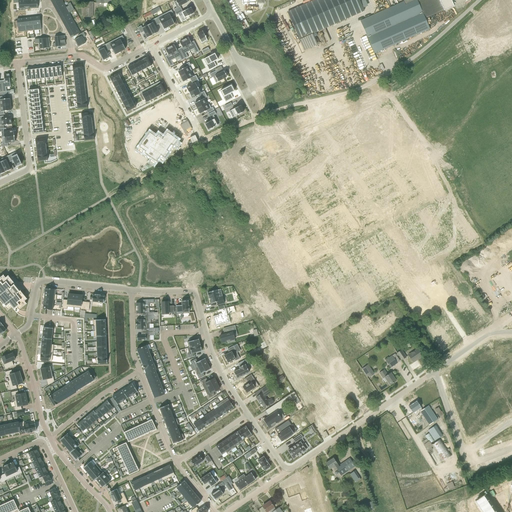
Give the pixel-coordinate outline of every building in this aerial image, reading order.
[(37,0),(28,1),(28,9),(29,9),(38,8),(37,0)] [(176,8),(173,10),(175,12),(181,9),(180,7),(188,2),(187,2),(188,1),(187,0),(178,0),(173,2),(176,8)] [(299,40),(363,11),(358,0),(314,0),(287,12),(299,40)] [(444,11),(454,6),(451,0),(406,0),(388,9),(360,21),(374,54),(429,29),(425,19),(444,11)] [(28,1),(18,1),(18,3),(19,9),(22,9),(25,9),(25,10),(28,9),(28,1)] [(62,1),(53,6),(57,13),(68,6),(66,7),(62,1)] [(153,1),(144,1),(145,17),(154,17),(153,1)] [(93,18),(93,2),(86,2),(86,8),(82,8),(82,17),(93,18)] [(68,6),(57,13),(59,12),(62,17),(74,10),(71,5),(68,6)] [(181,9),(175,12),(176,15),(181,13),(184,18),(188,17),(189,17),(188,17),(191,15),(193,14),(192,10),(191,10),(190,8),(189,9),(189,8),(182,12),(181,9)] [(62,17),(60,18),(63,24),(72,20),(69,13),(74,10),(62,17)] [(171,10),(163,15),(169,27),(174,24),(171,18),(174,16),(171,10)] [(157,18),(154,19),(157,25),(160,23),(163,28),(164,29),(165,28),(165,29),(169,27),(163,15),(157,18)] [(40,17),(32,18),(33,31),(41,30),(40,17)] [(32,18),(24,19),(26,32),(33,31),(32,18)] [(24,19),(17,20),(17,21),(17,24),(18,32),(26,32),(24,19)] [(152,23),(147,26),(152,35),(158,33),(154,26),(157,25),(154,19),(151,21),(152,23)] [(72,20),(63,24),(67,31),(76,26),(72,20)] [(76,26),(67,31),(71,38),(80,33),(76,26)] [(141,26),(137,28),(141,34),(144,32),(147,38),(152,35),(147,26),(142,28),(141,26)] [(199,33),(197,34),(197,36),(202,45),(207,42),(205,37),(206,37),(205,36),(204,34),(203,34),(202,31),(199,33)] [(79,38),(74,40),(78,47),(85,43),(83,39),(82,38),(86,37),(83,32),(78,35),(79,38)] [(55,43),(53,44),(53,47),(55,47),(65,46),(65,43),(65,40),(64,40),(64,36),(55,37),(54,37),(54,38),(55,43)] [(122,36),(114,40),(120,52),(123,50),(125,49),(124,48),(125,48),(122,43),(125,42),(122,36)] [(48,38),(34,40),(35,44),(39,43),(39,49),(49,48),(48,38)] [(188,38),(184,40),(189,51),(193,49),(195,54),(199,52),(193,41),(191,43),(188,38)] [(114,40),(105,44),(108,50),(111,49),(115,55),(120,52),(114,40)] [(184,40),(179,42),(182,47),(179,49),(185,59),(188,58),(186,53),(189,51),(184,40)] [(105,44),(97,49),(103,61),(109,58),(105,52),(108,50),(105,44)] [(174,45),(169,47),(176,60),(180,58),(181,61),(185,59),(179,49),(176,50),(174,45)] [(167,55),(165,56),(170,67),(174,65),(171,61),(175,59),(176,60),(169,47),(165,50),(167,55)] [(214,54),(203,60),(209,70),(216,67),(214,62),(217,60),(214,54)] [(147,57),(142,60),(146,68),(151,66),(147,57)] [(142,60),(137,62),(142,71),(146,68),(142,60)] [(137,62),(132,65),(137,73),(142,71),(137,62)] [(179,71),(178,72),(179,74),(180,77),(191,71),(189,66),(190,65),(189,63),(183,66),(184,68),(179,71)] [(132,65),(127,67),(132,76),(137,73),(132,65)] [(191,71),(180,77),(181,79),(180,79),(182,82),(183,82),(189,79),(191,82),(197,78),(196,76),(193,77),(190,72),(192,71),(191,71)] [(215,71),(209,74),(211,78),(213,78),(215,83),(225,78),(224,78),(226,77),(226,76),(227,75),(225,72),(224,72),(224,71),(217,75),(215,71)] [(4,81),(1,81),(3,93),(6,92),(6,88),(10,87),(9,74),(4,75),(4,81)] [(118,74),(109,78),(112,83),(120,79),(118,74)] [(187,87),(186,88),(187,90),(188,93),(199,88),(197,88),(195,83),(199,81),(197,78),(191,82),(192,84),(187,87)] [(120,79),(112,83),(114,88),(123,83),(120,79)] [(160,82),(155,84),(160,95),(165,93),(160,82)] [(123,83),(114,88),(117,93),(125,88),(123,83)] [(155,84),(150,87),(156,98),(160,95),(155,84)] [(231,86),(220,91),(225,102),(233,98),(230,94),(234,92),(231,86)] [(150,87),(145,89),(151,100),(156,98),(150,87)] [(125,88),(117,93),(119,97),(128,93),(125,88)] [(199,88),(188,93),(189,94),(189,95),(190,98),(191,98),(198,95),(199,98),(205,94),(204,91),(201,93),(199,88)] [(145,89),(140,92),(142,96),(146,103),(151,100),(145,89)] [(128,93),(119,97),(122,102),(130,98),(128,93)] [(195,103),(194,104),(195,106),(197,109),(208,103),(207,104),(204,99),(207,97),(205,94),(199,98),(201,100),(195,103)] [(2,97),(0,96),(0,106),(10,105),(10,101),(9,99),(8,99),(2,100),(2,97)] [(249,167),(327,325),(400,289),(405,299),(449,277),(442,262),(479,244),(452,190),(446,193),(422,146),(406,154),(377,97),(350,110),(347,103),(337,108),(339,111),(328,117),(324,108),(295,122),(304,139),(269,156),(267,153),(258,158),(260,162),(249,167)] [(130,98),(122,102),(124,107),(133,103),(130,98)] [(133,103),(124,107),(127,112),(135,108),(133,103)] [(208,103),(197,109),(198,111),(197,111),(198,114),(199,113),(200,114),(206,111),(207,114),(214,110),(212,107),(211,108),(208,103)] [(0,115),(4,115),(4,112),(11,111),(11,110),(12,110),(11,107),(10,107),(10,105),(0,106),(0,115)] [(239,106),(229,111),(232,118),(238,115),(239,115),(238,115),(239,114),(242,113),(243,112),(241,108),(240,106),(239,106)] [(206,124),(205,124),(206,126),(208,130),(210,129),(210,130),(212,128),(213,128),(214,128),(214,127),(218,125),(213,116),(216,114),(214,111),(208,115),(211,121),(206,123),(206,124)] [(3,116),(0,116),(0,125),(5,125),(5,126),(8,126),(8,125),(12,125),(11,121),(11,119),(9,119),(4,119),(3,116)] [(6,128),(0,129),(0,132),(1,132),(1,138),(14,136),(14,134),(15,134),(14,131),(13,131),(13,130),(6,131),(6,128)] [(401,130),(405,139),(410,137),(407,128),(401,130)] [(149,133),(139,147),(143,150),(145,151),(145,152),(144,153),(156,162),(161,155),(164,158),(169,152),(166,150),(171,144),(173,146),(177,140),(167,132),(166,133),(165,135),(163,138),(158,134),(156,137),(149,133)] [(255,149),(266,143),(261,134),(257,137),(257,136),(248,141),(250,146),(253,144),(255,149)] [(2,144),(0,144),(1,147),(8,146),(7,143),(13,143),(13,142),(15,142),(14,140),(14,137),(14,136),(1,138),(2,144)] [(16,152),(7,156),(10,162),(13,161),(16,167),(21,165),(16,152)] [(7,156),(0,159),(0,161),(5,172),(10,170),(7,163),(10,162),(7,156)] [(0,296),(0,301),(2,304),(3,305),(3,304),(5,303),(6,304),(7,305),(7,306),(5,307),(4,307),(5,307),(7,310),(7,311),(8,310),(12,307),(13,309),(14,310),(14,309),(17,307),(17,308),(18,309),(19,310),(18,310),(19,310),(26,304),(27,304),(26,303),(26,304),(24,301),(26,299),(27,299),(26,299),(20,291),(19,291),(14,285),(14,284),(15,284),(14,284),(8,276),(5,278),(3,275),(0,277),(0,296)] [(26,279),(24,288),(32,289),(33,280),(26,279)] [(212,291),(207,293),(208,298),(209,298),(209,297),(210,299),(211,303),(216,302),(217,305),(224,303),(222,297),(220,297),(218,298),(218,296),(216,290),(213,290),(213,291),(212,291)] [(63,300),(62,309),(67,309),(67,307),(74,307),(75,295),(68,294),(67,300),(63,300)] [(90,295),(89,302),(92,302),(92,305),(97,306),(98,302),(103,303),(104,303),(104,299),(104,296),(100,296),(100,295),(97,295),(95,294),(95,295),(95,296),(92,295),(92,296),(90,295)] [(75,295),(74,307),(80,308),(80,309),(85,310),(86,302),(81,302),(82,296),(75,295)] [(141,303),(136,303),(136,308),(149,308),(149,304),(153,303),(153,300),(141,300),(141,303)] [(180,305),(176,306),(176,313),(177,313),(177,314),(189,313),(189,312),(189,305),(188,305),(188,301),(181,301),(181,302),(182,306),(180,306),(180,305)] [(168,302),(161,302),(162,315),(168,315),(168,313),(174,313),(173,306),(169,306),(169,307),(168,307),(168,302)] [(219,316),(214,318),(216,325),(228,322),(227,315),(227,314),(235,312),(234,306),(217,311),(219,316)] [(149,308),(136,308),(136,313),(140,313),(142,313),(142,316),(154,316),(154,312),(149,312),(149,308)] [(15,321),(20,318),(15,310),(10,313),(15,321)] [(136,321),(136,322),(136,324),(150,324),(150,320),(154,319),(154,316),(142,316),(142,319),(141,319),(136,319),(136,321)] [(150,324),(136,324),(136,327),(137,327),(137,329),(141,329),(142,329),(142,332),(158,332),(158,328),(149,328),(149,324),(150,324)] [(224,334),(220,336),(221,341),(222,343),(224,342),(227,341),(228,343),(227,343),(227,344),(235,342),(235,341),(233,337),(232,333),(234,332),(233,327),(225,330),(226,334),(224,334)] [(141,335),(137,335),(137,341),(150,340),(150,336),(153,335),(154,335),(154,332),(158,332),(142,332),(142,335),(141,335)] [(198,339),(187,342),(188,348),(187,348),(200,345),(200,344),(198,340),(198,339)] [(146,345),(136,349),(138,354),(148,350),(146,345)] [(200,345),(187,348),(189,354),(187,354),(188,358),(195,356),(194,353),(201,351),(200,345)] [(224,356),(227,363),(228,363),(234,359),(235,361),(240,359),(233,346),(227,349),(229,353),(224,356)] [(413,362),(422,356),(417,349),(408,355),(413,362)] [(402,360),(406,357),(401,350),(397,353),(402,360)] [(2,358),(1,358),(5,370),(13,366),(11,363),(10,362),(12,361),(15,360),(14,358),(15,358),(13,355),(13,354),(12,354),(8,355),(4,357),(1,358),(2,358)] [(390,368),(397,363),(392,356),(385,360),(390,368)] [(196,359),(190,362),(192,365),(193,365),(195,369),(196,369),(194,370),(207,364),(205,359),(205,358),(197,362),(196,359)] [(240,369),(234,372),(237,379),(241,376),(241,377),(245,376),(244,375),(249,372),(246,367),(248,365),(246,360),(238,364),(240,367),(239,367),(240,369)] [(207,364),(194,370),(199,379),(204,376),(203,373),(210,369),(207,364)] [(372,371),(368,365),(362,369),(367,377),(369,376),(368,374),(372,371)] [(154,366),(144,370),(146,373),(145,374),(156,370),(154,366)] [(11,370),(5,372),(6,376),(7,376),(8,375),(9,379),(9,381),(8,381),(11,380),(21,377),(19,371),(12,374),(11,370)] [(156,370),(145,374),(147,378),(156,374),(155,370),(156,370)] [(390,373),(386,376),(383,370),(379,373),(382,377),(383,376),(390,385),(396,381),(390,373)] [(88,371),(84,374),(90,383),(94,380),(93,379),(96,378),(94,374),(91,376),(88,371)] [(52,372),(41,374),(42,379),(42,380),(46,379),(48,385),(54,381),(52,372)] [(84,374),(81,376),(86,385),(90,383),(84,374)] [(247,384),(242,387),(246,393),(251,390),(252,391),(255,388),(253,385),(256,383),(251,375),(244,379),(243,380),(244,379),(247,384)] [(277,384),(284,379),(282,375),(275,380),(277,384)] [(81,376),(77,378),(83,387),(86,385),(81,376)] [(12,386),(9,387),(10,390),(17,388),(16,385),(22,383),(21,377),(11,380),(12,386)] [(77,378),(73,380),(79,389),(83,387),(77,378)] [(206,378),(200,381),(204,390),(217,384),(214,378),(207,382),(206,378)] [(73,380),(70,383),(76,392),(75,391),(79,389),(73,380)] [(70,384),(67,386),(72,395),(76,392),(70,383),(70,384)] [(132,384),(127,387),(134,399),(137,397),(135,393),(137,392),(132,384)] [(217,384),(204,390),(209,398),(214,395),(213,392),(219,389),(217,384)] [(67,386),(63,388),(68,397),(72,395),(67,386)] [(256,397),(255,397),(260,405),(261,404),(264,408),(266,406),(267,407),(271,404),(268,400),(268,399),(267,400),(265,397),(271,393),(268,389),(266,386),(258,391),(260,394),(256,397)] [(127,387),(122,390),(127,398),(129,397),(131,401),(134,399),(127,387)] [(63,388),(59,390),(65,399),(68,397),(63,388)] [(59,390),(56,392),(61,401),(65,399),(59,390)] [(122,390),(117,393),(124,405),(127,403),(125,400),(127,398),(122,390)] [(163,390),(153,394),(154,398),(164,394),(163,390)] [(18,391),(11,392),(12,396),(14,396),(15,401),(14,401),(26,399),(25,393),(18,394),(18,392),(18,391)] [(52,395),(58,404),(61,401),(56,392),(52,395)] [(269,417),(264,420),(269,428),(281,419),(276,412),(280,409),(282,409),(281,409),(281,408),(281,407),(281,406),(281,405),(282,404),(282,403),(283,402),(284,401),(285,401),(285,400),(286,400),(287,400),(288,400),(289,400),(290,400),(291,400),(291,401),(292,401),(292,402),(297,397),(294,392),(265,411),(269,417)] [(117,393),(112,397),(112,398),(117,405),(119,403),(122,407),(124,405),(117,393)] [(52,395),(48,397),(54,406),(58,404),(52,395)] [(112,398),(110,399),(118,413),(121,411),(117,405),(112,398)] [(227,398),(223,401),(230,410),(233,408),(227,398)] [(26,399),(14,401),(15,407),(14,407),(15,411),(21,410),(21,406),(27,405),(26,399)] [(107,401),(103,404),(111,412),(110,411),(113,409),(107,401),(106,401),(107,401)] [(223,401),(220,403),(226,412),(230,410),(223,401)] [(428,406),(422,410),(416,401),(408,407),(412,413),(418,409),(429,426),(438,420),(428,406)] [(220,403),(216,405),(223,415),(226,412),(220,403)] [(103,404),(100,406),(107,415),(111,412),(103,404)] [(168,405),(159,408),(161,413),(170,410),(168,405)] [(217,407),(214,410),(219,417),(223,415),(216,405),(217,407)] [(100,406),(97,409),(103,416),(106,413),(107,415),(100,406)] [(401,424),(408,420),(398,406),(392,410),(401,424)] [(93,411),(99,419),(103,416),(97,409),(94,412),(93,411)] [(170,410),(161,413),(163,418),(172,415),(170,410)] [(214,410),(211,412),(216,419),(219,417),(214,410)] [(93,411),(90,414),(97,422),(96,420),(99,418),(99,419),(93,411)] [(211,412),(207,414),(212,422),(216,419),(216,420),(216,419),(211,412)] [(90,414),(87,416),(94,425),(97,422),(90,414)] [(207,414),(204,417),(209,424),(212,422),(207,414)] [(172,415),(163,418),(165,424),(176,419),(174,420),(172,415)] [(87,416),(83,419),(91,428),(90,427),(93,424),(94,425),(87,416)] [(204,417),(200,419),(205,426),(209,424),(204,417)] [(83,419),(80,422),(87,430),(91,428),(83,419)] [(151,419),(147,421),(152,431),(156,429),(151,419)] [(176,419),(165,424),(167,429),(178,424),(176,419)] [(200,419),(197,421),(202,429),(205,426),(200,419)] [(281,433),(277,436),(281,442),(285,439),(285,440),(292,436),(291,435),(293,433),(289,427),(291,426),(288,420),(278,427),(281,430),(279,431),(281,433)] [(147,422),(143,423),(148,433),(152,431),(147,421),(147,422)] [(197,421),(193,424),(198,431),(202,429),(197,421)] [(24,428),(22,429),(22,433),(25,432),(25,433),(27,432),(27,433),(29,433),(32,432),(32,431),(36,430),(36,428),(36,424),(35,424),(30,425),(29,422),(23,424),(24,428)] [(77,424),(82,432),(86,429),(87,431),(87,430),(80,422),(77,424)] [(143,423),(140,425),(144,435),(148,433),(143,423)] [(178,424),(167,429),(169,434),(179,430),(179,429),(178,430),(176,425),(178,424)] [(140,425),(136,427),(140,436),(144,435),(140,425)] [(245,426),(241,429),(248,439),(252,436),(245,426)] [(434,441),(442,436),(436,426),(428,431),(434,441)] [(136,427),(132,429),(136,438),(140,436),(136,427)] [(132,429),(128,430),(132,440),(136,438),(132,429)] [(241,429),(237,432),(244,442),(242,440),(246,437),(248,439),(241,429)] [(128,430),(124,432),(128,442),(132,440),(128,430)] [(179,430),(169,434),(171,439),(182,434),(181,434),(179,430)] [(237,432),(233,435),(239,445),(244,442),(237,432)] [(68,433),(60,440),(63,444),(71,437),(68,433)] [(182,434),(171,439),(173,444),(184,440),(182,434)] [(233,435),(228,438),(235,447),(235,446),(238,444),(239,445),(233,435)] [(292,447),(288,451),(293,459),(305,450),(308,448),(305,444),(303,446),(299,441),(302,439),(303,438),(300,435),(293,440),(295,443),(296,442),(297,444),(295,445),(292,447)] [(71,437),(63,444),(67,448),(76,441),(76,440),(74,442),(72,439),(71,438),(72,437),(71,437)] [(228,438),(224,440),(231,450),(235,447),(228,438)] [(429,441),(423,444),(427,452),(434,449),(440,460),(449,456),(440,439),(430,444),(429,441)] [(224,440),(220,443),(227,453),(231,450),(224,440)] [(76,441),(67,448),(70,452),(79,445),(76,441)] [(126,443),(116,447),(118,451),(128,447),(126,443)] [(220,443),(216,446),(222,455),(226,452),(226,453),(227,453),(220,443)] [(79,445),(70,452),(76,460),(83,454),(82,453),(80,451),(78,453),(77,451),(75,449),(79,445)] [(128,447),(118,451),(120,455),(129,451),(128,447)] [(36,449),(26,454),(28,459),(39,454),(36,449)] [(129,451),(120,455),(122,459),(131,455),(129,451)] [(39,454),(28,459),(29,459),(30,458),(33,463),(41,459),(39,454)] [(131,455),(122,459),(123,463),(133,459),(131,455)] [(191,461),(191,462),(191,463),(193,466),(194,465),(195,467),(195,466),(202,461),(203,461),(203,460),(204,460),(200,455),(199,455),(199,456),(192,461),(191,461)] [(258,460),(257,461),(258,461),(264,470),(264,471),(265,470),(264,470),(265,470),(266,470),(269,468),(269,467),(270,467),(270,466),(264,457),(263,457),(258,460)] [(349,459),(338,466),(333,458),(325,463),(330,470),(333,468),(335,470),(337,469),(341,476),(355,467),(349,459)] [(41,459),(33,463),(35,468),(43,464),(41,459)] [(133,459),(123,463),(125,467),(135,462),(133,459)] [(11,463),(7,464),(13,477),(22,473),(19,467),(16,469),(13,462),(11,463)] [(90,462),(83,468),(86,472),(94,466),(90,462)] [(135,462),(125,467),(127,471),(137,466),(136,466),(135,462)] [(5,473),(2,475),(5,482),(5,481),(13,477),(7,464),(4,466),(2,467),(5,473)] [(43,464),(35,468),(37,473),(36,473),(45,469),(43,464)] [(94,466),(86,472),(90,476),(99,469),(96,464),(94,466)] [(169,465),(165,467),(170,477),(174,475),(169,465)] [(137,466),(127,471),(129,475),(139,470),(137,466)] [(165,467),(162,468),(166,479),(170,477),(165,467)] [(162,468),(158,470),(163,480),(166,479),(162,468)] [(45,469),(36,473),(38,478),(49,474),(49,473),(48,473),(48,474),(45,469)] [(99,469),(90,476),(93,480),(105,471),(104,471),(102,473),(99,469)] [(158,470),(154,472),(159,482),(163,480),(158,470)] [(105,471),(93,480),(94,481),(95,479),(99,483),(108,475),(105,471)] [(356,483),(361,480),(355,471),(350,474),(354,481),(355,481),(356,483)] [(154,472),(150,474),(155,484),(159,482),(154,472)] [(200,479),(204,485),(204,484),(208,482),(209,483),(208,483),(211,487),(211,486),(213,485),(216,483),(217,483),(216,483),(217,482),(214,477),(211,472),(210,473),(209,473),(201,479),(200,479)] [(243,474),(241,476),(247,485),(253,481),(255,479),(251,473),(245,477),(245,476),(243,474)] [(49,474),(38,478),(42,477),(47,486),(52,484),(52,483),(51,481),(51,480),(50,478),(51,478),(49,474)] [(150,474),(146,475),(151,486),(155,484),(150,474)] [(108,475),(99,483),(102,487),(111,480),(107,476),(108,475)] [(146,475),(143,477),(147,487),(151,486),(146,475)] [(238,480),(234,483),(235,484),(239,491),(247,485),(241,476),(237,479),(238,480)] [(143,477),(139,479),(143,489),(147,487),(143,477)] [(75,487),(80,483),(76,478),(71,481),(75,487)] [(226,478),(222,481),(225,485),(229,491),(233,488),(226,478)] [(139,479),(135,481),(139,489),(142,487),(143,489),(139,479)] [(446,485),(449,490),(459,485),(456,480),(446,485)] [(184,481),(176,488),(179,491),(187,484),(184,481)] [(187,484),(179,491),(182,494),(190,488),(187,484)] [(211,494),(214,498),(215,499),(217,498),(217,497),(218,498),(222,496),(221,495),(223,494),(224,493),(223,492),(221,488),(222,487),(222,486),(220,484),(214,487),(216,490),(214,492),(211,494)] [(291,487),(286,489),(289,497),(300,493),(302,500),(307,498),(304,489),(300,490),(298,485),(294,486),(291,487)] [(54,488),(49,491),(53,500),(50,502),(60,497),(58,493),(57,493),(56,491),(55,491),(54,489),(54,488)] [(82,488),(78,492),(87,501),(92,496),(82,488)] [(190,488),(182,494),(184,498),(192,491),(190,488)] [(117,489),(110,492),(111,492),(111,494),(112,496),(111,496),(112,499),(113,501),(114,500),(115,502),(121,500),(123,505),(127,503),(125,497),(124,496),(123,493),(122,493),(119,495),(119,494),(116,490),(116,489),(117,489)] [(192,491),(184,498),(187,501),(195,494),(192,491)] [(195,494),(187,501),(190,504),(198,498),(195,494)] [(495,511),(485,495),(475,501),(482,511),(495,511)] [(60,497),(50,502),(53,506),(51,507),(52,507),(61,503),(59,498),(60,498),(60,497)] [(198,498),(190,504),(193,508),(201,501),(198,498)] [(13,500),(9,502),(14,511),(18,509),(13,500)] [(270,501),(262,506),(266,511),(269,511),(281,511),(282,511),(279,508),(276,510),(270,501)] [(9,502),(5,503),(9,511),(11,511),(14,511),(9,502)] [(61,503),(52,507),(54,511),(53,511),(63,508),(61,503)]
